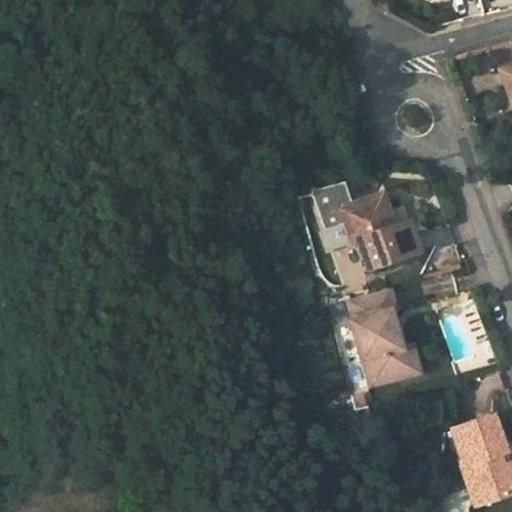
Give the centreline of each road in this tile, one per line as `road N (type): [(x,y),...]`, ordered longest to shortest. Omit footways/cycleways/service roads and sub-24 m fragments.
road 1 (residential): [(511,320),(449,159),(377,59)]
road 2 (residential): [(511,24),(377,59)]
